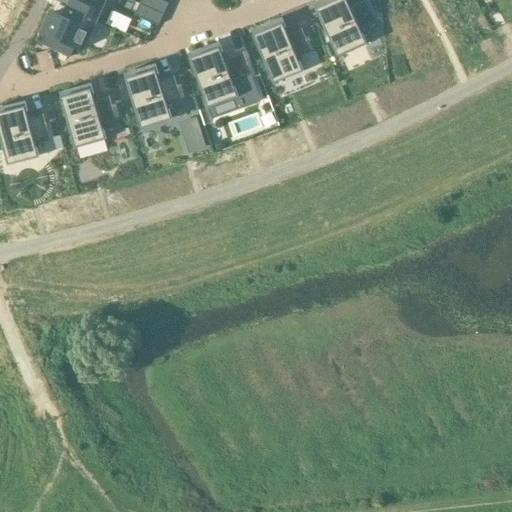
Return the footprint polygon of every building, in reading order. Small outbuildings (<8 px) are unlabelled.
[(57,0),(57,3),(95,21),(104,0),(57,0)] [(159,0),(142,0),(140,4),(164,15),(169,4),(159,0)] [(324,0),(314,5),(317,10),(338,58),(368,44),(361,30),(378,22),(368,0),(366,0),(351,7),(348,0),(324,0)] [(57,3),(43,33),(64,42),(75,47),(82,51),(95,21),(57,3)] [(140,4),(135,16),(159,26),(164,15),(140,4)] [(284,23),(254,35),(274,84),(304,72),(298,57),(311,52),(302,29),(289,34),(284,23)] [(64,42),(59,53),(70,58),(75,47),(64,42)] [(219,43),(189,54),(191,59),(209,108),(239,97),(234,82),(251,76),(243,52),(225,59),(221,48),(219,43)] [(156,64),(125,74),(126,80),(140,124),(142,130),(173,120),(171,114),(168,104),(181,100),(174,77),(161,81),(157,70),(156,64)] [(251,76),(234,82),(239,97),(257,91),(251,76)] [(91,84),(60,93),(62,98),(74,143),(76,149),(107,140),(106,134),(103,124),(116,120),(109,97),(96,100),(93,90),(91,84)] [(26,102),(0,108),(0,133),(7,160),(8,166),(40,158),(38,152),(36,142),(49,139),(43,115),(30,118),(27,107),(26,102)]
